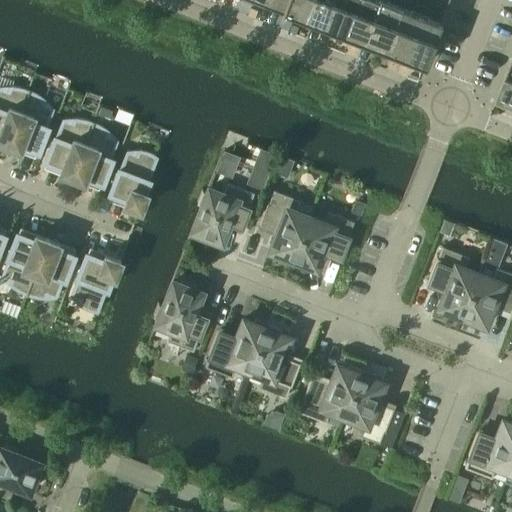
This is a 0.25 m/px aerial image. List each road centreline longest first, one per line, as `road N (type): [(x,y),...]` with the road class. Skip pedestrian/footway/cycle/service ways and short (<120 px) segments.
road 1 (residential): [(164,0),(450,111)]
road 2 (residential): [(450,111),(373,311)]
road 3 (residential): [(364,329),(203,266)]
road 4 (residential): [(225,511),(85,457)]
road 5 (residential): [(364,329),(360,343),(469,385)]
road 6 (residential): [(373,311),(472,349),(479,368)]
